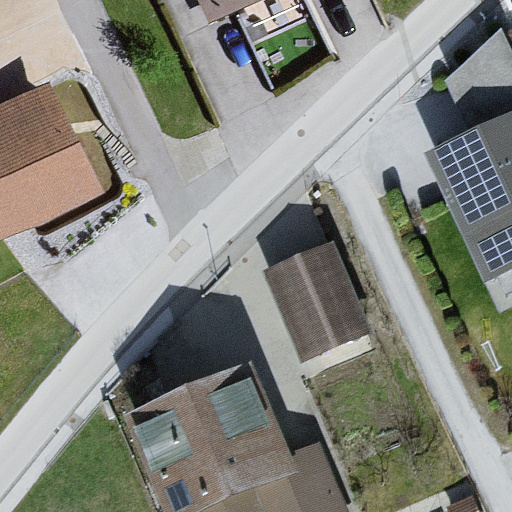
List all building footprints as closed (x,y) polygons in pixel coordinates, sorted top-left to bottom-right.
[(191,0),(204,27),(254,0),(191,0)] [(466,115),(511,93),(511,38),(509,31),(442,63),(466,115)] [(0,239),(96,189),(47,87),(0,109),(0,239)] [(511,127),(428,163),(484,288),(511,276),(511,127)] [(330,252),(259,284),(289,357),(303,370),(366,345),(330,252)] [(257,376),(131,426),(171,511),(338,511),(316,455),(292,463),(257,376)]
